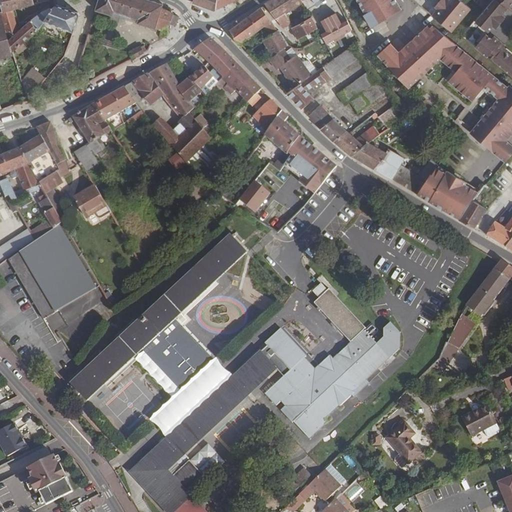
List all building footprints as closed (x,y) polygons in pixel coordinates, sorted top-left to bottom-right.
[(33,0),(0,0),(3,12),(13,9),(34,4),(33,0)] [(139,18),(137,23),(155,29),(168,33),(170,24),(176,26),(179,17),(173,15),(174,13),(162,8),(163,5),(148,0),(98,0),(95,10),(112,15),(114,11),(139,18)] [(217,0),(194,0),(193,3),(215,10),(216,10),(217,0)] [(217,0),(216,10),(237,0),(217,0)] [(303,2),(302,1),(301,0),(271,0),(265,4),(276,19),(286,13),(303,2)] [(357,0),(366,14),(364,14),(372,27),(401,9),(395,0),(357,0)] [(433,16),(452,32),(471,9),(460,0),(441,0),(436,7),(439,9),(433,16)] [(511,0),(492,0),(492,1),(484,10),(474,22),(488,33),(511,2),(511,0)] [(478,0),(476,3),(484,10),(492,1),(490,0),(478,0)] [(312,19),(317,28),(345,15),(341,8),(339,4),(312,19)] [(54,6),(52,10),(44,20),(73,31),(78,15),(76,13),(54,6)] [(4,24),(13,51),(38,29),(44,20),(52,10),(49,7),(30,21),(19,31),(13,9),(3,12),(0,12),(1,15),(4,24)] [(278,30),(272,21),(261,7),(228,31),(239,45),(240,44),(263,27),(269,36),(262,40),(272,57),(284,49),(288,46),(279,29),(278,30)] [(290,25),(291,24),(286,13),(276,19),(283,29),(290,25)] [(317,28),(312,19),(311,17),(291,28),(297,40),(317,28)] [(0,55),(13,51),(4,24),(0,25),(0,55)] [(508,88),(431,24),(399,53),(391,43),(378,55),(409,88),(426,73),(442,58),(458,72),(450,81),(474,101),(486,88),(500,100),(481,121),(471,133),(505,163),(511,154),(511,145),(506,141),(511,134),(511,87),(510,86),(508,88)] [(511,58),(502,50),(497,46),(485,36),(484,36),(475,47),(476,48),(511,76),(511,58)] [(210,38),(207,38),(190,46),(194,50),(223,78),(238,65),(225,52),(210,38)] [(269,59),(272,57),(262,40),(246,51),(260,66),(269,59)] [(497,46),(502,50),(505,46),(500,42),(497,46)] [(133,59),(146,52),(143,45),(129,53),(133,59)] [(320,82),(321,85),(359,57),(350,47),(334,59),(311,75),(295,87),(295,88),(286,94),(301,109),(314,98),(318,95),(312,87),(320,82)] [(295,87),(311,75),(297,54),(291,59),(284,49),(272,57),(269,59),(277,69),(280,67),(295,87)] [(0,55),(0,67),(16,63),(13,51),(0,55)] [(191,51),(184,55),(194,66),(200,61),(191,51)] [(442,58),(426,73),(467,109),(456,121),(467,130),(470,127),(462,120),(470,111),(481,121),(500,100),(486,88),(474,101),(450,81),(458,72),(442,58)] [(177,72),(183,68),(177,59),(170,62),(177,72)] [(178,88),(180,86),(166,64),(147,75),(163,95),(182,119),(189,113),(194,108),(189,103),(178,88)] [(226,82),(227,84),(224,87),(231,94),(235,91),(247,103),(249,101),(257,93),(262,89),(238,65),(223,78),(222,79),(226,82)] [(205,86),(213,77),(205,67),(199,71),(191,77),(203,92),(206,95),(210,91),(205,86)] [(27,96),(28,99),(46,79),(32,68),(22,80),(27,96)] [(369,105),(369,104),(388,90),(370,70),(338,94),(345,105),(350,101),(358,113),(369,105)] [(150,105),(163,95),(147,75),(132,83),(140,93),(150,105)] [(197,97),(203,92),(191,77),(180,86),(178,88),(189,103),(194,108),(201,101),(197,97)] [(220,89),(226,82),(222,79),(216,85),(220,89)] [(132,83),(124,87),(132,98),(140,93),(132,83)] [(106,121),(136,104),(132,98),(124,87),(94,104),(106,121)] [(249,101),(253,105),(261,97),(257,93),(249,101)] [(253,117),(267,131),(282,111),(272,99),(253,117)] [(419,105),(427,113),(433,107),(426,100),(424,101),(419,105)] [(379,117),(388,128),(407,114),(398,103),(379,117)] [(105,135),(112,131),(106,121),(94,104),(72,117),(68,120),(70,124),(74,121),(89,144),(87,145),(93,156),(105,147),(100,138),(105,135)] [(308,117),(320,129),(333,119),(320,105),(308,117)] [(130,126),(144,114),(140,109),(125,121),(130,126)] [(267,131),(265,135),(285,152),(287,154),(300,136),(285,122),(288,117),(282,111),(267,131)] [(218,157),(205,145),(209,142),(216,151),(218,148),(211,140),(212,139),(211,139),(189,113),(182,119),(178,123),(186,132),(180,138),(162,119),(160,119),(152,114),(148,117),(153,125),(171,146),(187,164),(187,163),(192,168),(200,175),(200,174),(218,157)] [(320,129),(332,141),(346,130),(333,119),(320,129)] [(65,160),(57,146),(55,131),(51,123),(51,122),(36,127),(41,135),(59,170),(60,169),(64,175),(70,172),(69,170),(65,160)] [(365,146),(369,143),(380,135),(374,126),(357,140),(365,146)] [(351,156),(365,146),(357,140),(349,133),(346,130),(332,141),(351,156)] [(57,172),(59,170),(41,135),(20,149),(29,164),(40,183),(57,172)] [(330,161),(300,136),(287,154),(285,152),(281,157),(286,161),(283,165),(301,179),(299,182),(314,194),(336,167),(330,162),(330,161)] [(438,166),(432,159),(418,176),(401,165),(405,159),(388,149),(386,152),(369,143),(365,146),(351,156),(373,169),(392,180),(417,194),(430,174),(431,175),(436,167),(438,166)] [(98,164),(93,156),(87,145),(74,152),(81,163),(86,171),(98,164)] [(41,185),(40,183),(29,164),(20,149),(0,156),(0,184),(5,197),(9,196),(12,201),(13,201),(16,199),(14,194),(7,179),(5,174),(9,172),(13,179),(19,176),(24,190),(25,192),(34,188),(41,185)] [(286,161),(281,157),(274,167),(279,170),(283,165),(286,161)] [(417,194),(459,220),(465,208),(472,201),(478,194),(463,185),(465,183),(446,170),(445,172),(436,167),(431,175),(430,174),(417,194)] [(52,189),(63,183),(60,177),(64,175),(60,169),(59,170),(57,172),(40,183),(41,185),(45,193),(52,189)] [(240,199),(255,211),(270,192),(254,180),(240,199)] [(479,192),(465,183),(463,185),(478,194),(479,192)] [(95,213),(107,206),(95,186),(75,198),(87,219),(95,213)] [(231,188),(229,186),(222,195),(225,196),(231,188)] [(62,222),(69,217),(52,189),(45,193),(48,198),(62,222)] [(16,199),(26,195),(25,192),(24,190),(14,194),(16,199)] [(13,213),(18,210),(13,201),(12,201),(9,196),(5,197),(4,197),(13,213)] [(53,228),(62,222),(48,198),(39,203),(48,221),(50,223),(53,228)] [(472,201),(465,208),(459,220),(475,228),(487,209),(472,201)] [(102,218),(110,213),(111,213),(107,206),(95,213),(98,217),(99,218),(101,219),(102,218)] [(501,225),(495,222),(487,235),(506,247),(511,239),(511,218),(505,228),(505,227),(509,221),(505,218),(501,225)] [(30,232),(35,240),(53,228),(50,223),(43,227),(42,225),(30,232)] [(64,225),(9,259),(46,319),(101,285),(64,225)] [(141,349),(174,318),(246,252),(231,236),(71,384),(87,400),(141,349)] [(481,317),(511,276),(511,267),(501,260),(499,263),(466,305),(466,307),(467,307),(481,317)] [(365,328),(329,289),(328,290),(321,283),(313,291),(319,298),(314,303),(350,343),(338,355),(341,358),(336,363),(330,356),(314,370),(304,358),(306,356),(281,329),(265,344),(267,346),(131,473),(167,511),(203,511),(184,490),(172,476),(166,470),(175,462),(276,369),(284,377),(265,394),(277,407),(281,402),(286,407),(281,411),(292,424),(294,422),(309,439),(327,423),(324,419),(339,406),(340,406),(355,393),(350,388),(360,379),(363,382),(389,358),(363,330),(365,328)] [(446,343),(457,349),(475,324),(462,314),(446,343)] [(207,353),(174,318),(141,349),(175,384),(207,353)] [(457,349),(446,343),(439,360),(434,365),(444,372),(457,349)] [(175,384),(182,392),(214,361),(207,353),(175,384)] [(462,418),(471,437),(483,430),(487,437),(490,438),(499,434),(500,431),(496,424),(497,424),(487,405),(462,418)] [(0,443),(7,457),(27,446),(14,423),(0,430),(0,443)] [(408,464),(421,453),(410,439),(415,434),(405,423),(386,438),(400,454),(408,463),(408,464)] [(47,435),(40,426),(35,431),(41,440),(47,435)] [(57,464),(52,454),(26,467),(46,506),(72,493),(66,481),(67,480),(58,463),(57,464)] [(408,463),(400,454),(396,458),(396,462),(400,466),(404,467),(408,463)] [(172,476),(184,490),(202,474),(189,460),(181,468),(172,476)] [(172,476),(181,468),(175,462),(166,470),(172,476)] [(293,479),(300,486),(311,475),(304,469),(293,479)] [(341,486),(325,469),(308,485),(324,503),(341,486)] [(511,476),(497,482),(498,484),(504,500),(511,496),(511,476)] [(343,493),(322,511),(352,511),(356,509),(351,504),(352,503),(343,493)] [(283,509),(293,511),(294,511),(305,501),(298,494),(283,509)] [(381,510),(388,507),(380,497),(374,501),(381,510)] [(78,511),(81,511),(91,508),(88,501),(76,506),(78,511)]
